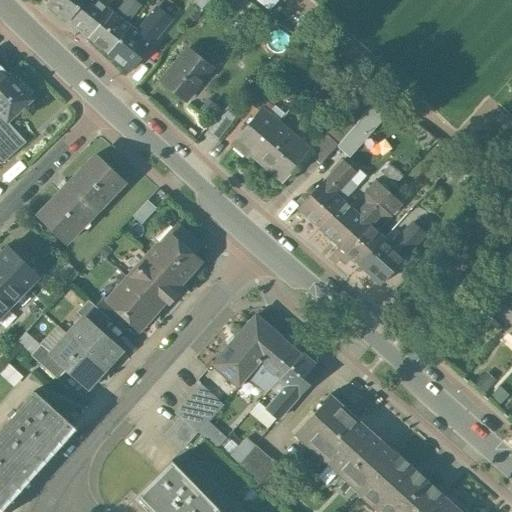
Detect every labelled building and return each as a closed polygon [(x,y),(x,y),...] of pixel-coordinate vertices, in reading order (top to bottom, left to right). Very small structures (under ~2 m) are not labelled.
[(45,0),(43,2),(45,4),(47,1),(69,18),(82,0),(45,0)] [(82,0),(69,18),(68,21),(69,22),(71,20),(88,32),(86,34),(88,36),(109,6),(105,4),(108,0),(82,0)] [(121,0),(114,10),(109,6),(90,34),(111,50),(131,24),(126,19),(139,2),(136,0),(121,0)] [(177,8),(166,0),(158,0),(156,3),(171,15),(177,8)] [(261,0),(271,8),(278,0),(261,0)] [(137,28),(131,24),(111,50),(109,52),(111,53),(112,51),(130,64),(128,67),(131,68),(150,44),(152,45),(154,42),(152,40),(171,15),(156,3),(137,28)] [(187,45),(161,77),(185,97),(211,65),(187,45)] [(0,82),(9,75),(0,65),(0,82)] [(0,113),(1,114),(0,115),(0,159),(2,162),(24,142),(7,121),(31,99),(9,75),(0,82),(0,113)] [(282,97),(265,82),(249,102),(258,110),(261,107),(263,108),(268,102),(273,106),(282,97)] [(352,101),(325,133),(337,144),(364,111),(352,101)] [(258,110),(229,142),(246,158),(253,150),(277,123),(278,122),(263,108),(261,107),(258,110)] [(367,112),(340,143),(351,152),(378,122),(367,112)] [(277,123),(253,150),(272,167),(270,169),(283,181),(308,154),(310,152),(307,149),(277,123)] [(325,133),(323,131),(307,149),(310,152),(308,154),(319,164),(337,144),(325,133)] [(96,152),(68,181),(67,180),(59,188),(60,189),(36,214),(65,242),(125,180),(96,152)] [(342,162),(299,211),(318,228),(343,202),(337,197),(356,175),(342,162)] [(486,184),(473,171),(460,185),(474,198),(486,184)] [(343,202),(318,228),(339,246),(390,193),(378,182),(365,196),(367,205),(358,215),(343,202)] [(390,193),(339,246),(360,264),(384,238),(372,228),(381,219),(390,219),(403,205),(390,193)] [(147,200),(133,216),(141,224),(156,208),(147,200)] [(393,246),(384,238),(360,264),(382,285),(425,237),(412,224),(393,246)] [(201,245),(179,225),(170,236),(192,255),(193,254),(201,245)] [(192,255),(170,236),(169,237),(171,239),(163,247),(161,245),(157,245),(148,256),(179,284),(189,273),(191,273),(202,261),(193,254),(192,255)] [(37,277),(7,247),(2,251),(0,248),(0,291),(12,303),(37,277)] [(179,284),(148,256),(144,260),(141,267),(137,271),(130,275),(127,278),(159,306),(165,300),(173,299),(172,292),(169,289),(171,286),(173,287),(176,284),(178,285),(179,284)] [(159,306),(127,278),(108,300),(126,317),(124,318),(139,331),(149,320),(149,317),(159,306)] [(511,282),(488,308),(509,327),(511,324),(511,282)] [(0,315),(12,303),(0,291),(0,315)] [(126,317),(108,300),(104,296),(95,306),(109,318),(117,326),(124,318),(126,317)] [(95,306),(88,300),(77,312),(84,318),(84,317),(98,330),(109,318),(95,306)] [(256,314),(213,363),(238,386),(239,385),(281,337),(256,314)] [(98,330),(84,317),(84,318),(68,335),(104,367),(120,349),(98,330)] [(104,367),(68,335),(52,354),(51,355),(67,369),(87,387),(104,367)] [(281,337),(239,385),(250,394),(261,381),(259,379),(267,370),(278,380),(301,354),(281,337)] [(67,369),(51,355),(52,354),(41,344),(31,355),(57,379),(67,369)] [(278,380),(273,386),(281,393),(273,401),(268,397),(262,404),(278,418),(320,370),(301,354),(278,380)] [(223,404),(199,383),(173,412),(179,417),(198,433),(208,421),(223,404)] [(71,425),(34,391),(0,429),(0,447),(28,473),(71,425)] [(329,395),(294,435),(319,458),(323,454),(361,487),(358,491),(360,493),(396,453),(394,451),(392,453),(380,442),(382,441),(380,439),(375,445),(354,425),(358,421),(329,395)] [(198,433),(179,417),(164,434),(184,452),(200,435),(198,433)] [(228,437),(208,421),(198,433),(200,435),(217,449),(228,437)] [(244,437),(227,456),(237,465),(254,446),(244,437)] [(0,503),(28,473),(0,447),(0,503)] [(289,478),(255,447),(237,466),(272,495),(289,478)] [(430,511),(444,497),(396,453),(360,493),(359,494),(376,509),(379,505),(386,511),(430,511)] [(152,511),(211,511),(217,508),(171,461),(136,495),(152,511)] [(461,511),(444,497),(430,511),(461,511)] [(354,499),(344,511),(351,511),(359,503),(354,499)]
